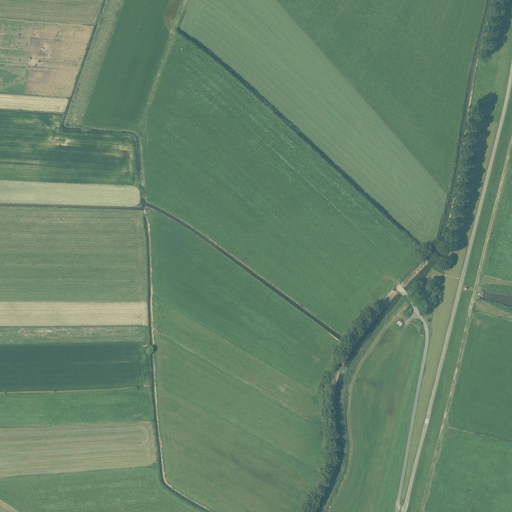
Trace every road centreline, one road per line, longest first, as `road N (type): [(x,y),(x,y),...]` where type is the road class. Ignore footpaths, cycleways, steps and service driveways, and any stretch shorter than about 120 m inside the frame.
road 1 (unclassified): [(403,511),(511,68)]
road 2 (track): [(511,141),(421,511)]
road 3 (unclassified): [(395,511),(427,346),(424,323),(401,289)]
